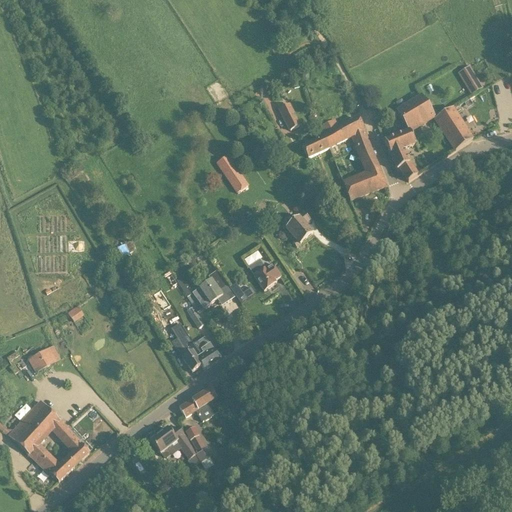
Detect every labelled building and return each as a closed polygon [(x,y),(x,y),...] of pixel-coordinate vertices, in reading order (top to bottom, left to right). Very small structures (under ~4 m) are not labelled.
[(471,96),(482,89),(470,68),(458,75),(471,96)] [(408,133),(408,134),(434,117),(422,97),(395,113),(408,133)] [(289,133),(300,128),(289,106),(278,111),(289,133)] [(455,153),(472,142),(451,110),(434,121),(455,153)] [(313,128),(317,126),(313,117),(308,119),(313,128)] [(338,130),(334,120),(320,126),(330,152),(351,142),(357,157),(371,151),(358,121),(338,130)] [(308,162),(330,152),(320,126),(324,137),(302,148),(308,162)] [(415,145),(408,134),(408,133),(384,144),(388,153),(402,150),(415,145)] [(417,179),(410,168),(402,150),(388,153),(397,173),(400,171),(408,184),(417,179)] [(371,151),(357,157),(358,160),(365,175),(342,184),(350,203),(387,189),(371,151)] [(228,157),(216,165),(236,196),(249,188),(228,157)] [(69,180),(85,171),(82,166),(66,175),(69,180)] [(241,213),(246,221),(253,216),(248,209),(241,213)] [(297,250),(313,237),(304,227),(309,223),(301,214),(289,223),(291,226),(285,231),(295,243),(293,246),(297,250)] [(123,259),(137,250),(131,242),(117,251),(123,259)] [(255,277),(267,269),(261,260),(263,259),(259,252),(245,260),(255,277)] [(281,279),(272,266),(266,270),(254,278),(264,294),(277,285),(275,283),(281,279)] [(230,291),(217,272),(208,278),(211,282),(192,295),(204,311),(222,299),(226,305),(236,299),(230,291)] [(182,292),(186,289),(188,287),(183,279),(176,284),(182,292)] [(230,291),(236,299),(241,307),(256,296),(252,290),(244,296),(237,286),(230,291)] [(84,317),(77,308),(68,315),(74,324),(84,317)] [(204,328),(193,310),(187,313),(199,331),(204,328)] [(193,347),(189,342),(180,329),(175,332),(184,345),(178,349),(181,355),(179,356),(192,375),(201,369),(204,373),(204,372),(189,350),(193,347)] [(189,350),(204,372),(220,362),(208,346),(200,351),(192,340),(189,342),(193,347),(189,350)] [(37,375),(57,364),(49,350),(29,361),(37,375)] [(234,428),(211,391),(179,411),(184,419),(195,412),(207,405),(215,417),(216,416),(226,433),(234,428)] [(227,410),(233,406),(230,402),(224,405),(227,410)] [(31,429),(25,423),(8,440),(58,485),(89,456),(42,407),(37,412),(43,418),(31,429)] [(185,438),(177,429),(170,434),(168,431),(150,443),(161,457),(163,459),(167,460),(170,458),(170,455),(168,452),(176,446),(189,463),(195,457),(185,438)] [(206,450),(199,437),(195,429),(186,434),(190,443),(191,442),(198,455),(195,456),(200,465),(211,459),(206,450)] [(236,461),(249,454),(246,450),(234,457),(236,461)]
